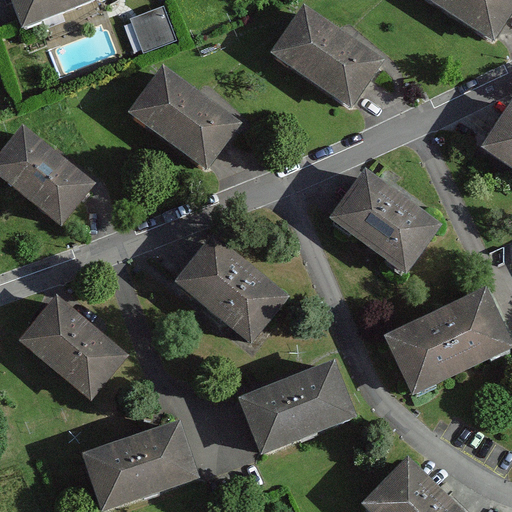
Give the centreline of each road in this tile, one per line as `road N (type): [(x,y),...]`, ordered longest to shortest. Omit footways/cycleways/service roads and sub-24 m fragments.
road 1 (residential): [(0,290),(284,184),(511,75)]
road 2 (unknown): [(0,370),(45,412),(96,442)]
